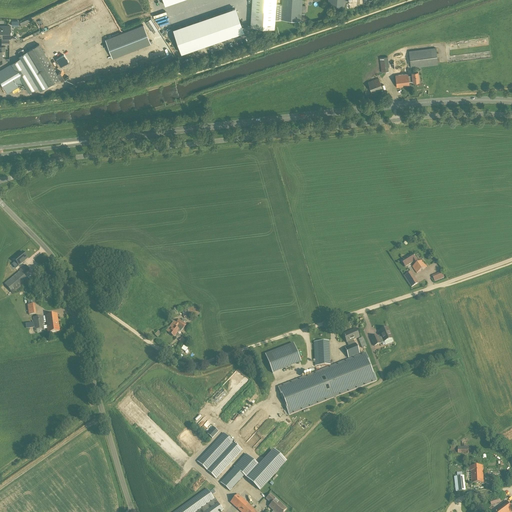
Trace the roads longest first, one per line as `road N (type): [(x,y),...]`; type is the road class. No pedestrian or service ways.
road 1 (unclassified): [(0,182),(56,160),(432,114),(511,115)]
road 2 (primary): [(511,101),(393,104),(0,151)]
road 3 (track): [(65,290),(85,295),(174,360),(195,364),(511,259)]
road 4 (unclassified): [(132,511),(58,266),(0,203)]
